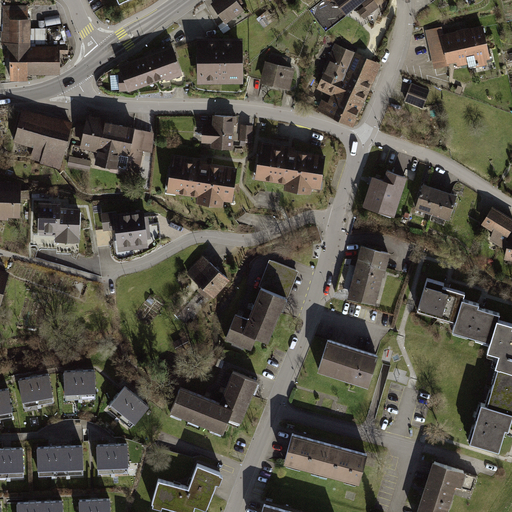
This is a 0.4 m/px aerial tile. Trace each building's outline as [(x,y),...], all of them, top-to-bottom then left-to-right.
[(212,0),(211,1),(225,21),(243,7),(240,3),(243,1),(242,0),(212,0)] [(336,0),(347,13),(362,2),(363,0),(336,0)] [(379,6),(374,0),(363,0),(362,2),(364,5),(358,10),(364,18),(379,6)] [(61,54),(61,46),(37,46),(37,43),(32,43),(32,19),(29,19),(29,6),(4,6),(4,32),(2,32),(2,45),(9,45),(8,55),(11,55),(11,81),(30,81),(30,75),(61,75),(61,54)] [(225,21),(218,25),(223,33),(230,28),(225,21)] [(443,26),(426,30),(434,67),(469,60),(470,65),(492,61),(484,24),(471,27),(471,26),(462,28),(456,29),(456,30),(444,33),(443,26)] [(197,37),(198,82),(243,82),(243,36),(197,37)] [(353,126),(381,63),(336,43),(329,58),(331,59),(326,72),(324,71),(316,88),(330,94),(327,100),(322,97),(316,110),(353,126)] [(172,45),(118,63),(121,71),(118,71),(119,91),(128,90),(165,77),(165,79),(182,74),(172,45)] [(266,59),(260,80),(290,88),(296,66),(286,64),(288,57),(271,53),(269,60),(266,59)] [(430,90),(412,83),(405,100),(423,106),(430,90)] [(22,109),(13,141),(34,147),(30,159),(58,166),(70,122),(22,109)] [(87,114),(79,146),(97,150),(94,161),(124,168),(133,128),(134,124),(110,119),(91,115),(87,114)] [(235,147),(236,115),(213,115),(213,126),(204,125),(204,141),(212,141),(211,147),(235,147)] [(254,126),(240,125),(239,141),(253,141),(254,126)] [(133,128),(124,168),(139,171),(143,150),(152,152),(154,131),(133,128)] [(260,140),(254,178),(284,183),(283,188),(312,193),(313,188),(319,189),(325,153),(289,147),(289,144),(260,140)] [(91,159),(69,155),(67,166),(89,170),(91,159)] [(174,155),(169,188),(198,192),(197,200),(226,204),(227,196),(235,197),(240,165),(174,155)] [(372,174),(362,205),(395,215),(408,175),(387,168),(384,178),(372,174)] [(0,217),(8,217),(8,215),(21,216),(21,201),(22,180),(1,179),(2,173),(0,173),(0,217)] [(424,182),(416,207),(449,218),(457,193),(455,192),(426,183),(424,182)] [(37,231),(55,231),(59,231),(59,205),(60,201),(37,200),(37,231)] [(67,206),(59,205),(59,231),(55,231),(55,241),(78,241),(79,206),(67,206)] [(511,216),(493,205),(481,224),(492,230),(491,240),(507,250),(509,240),(507,238),(509,234),(511,229),(511,216)] [(116,229),(119,251),(148,247),(144,220),(143,209),(116,213),(116,210),(100,212),(103,230),(116,229)] [(365,241),(350,293),(378,301),(393,249),(365,241)] [(213,295),(215,296),(230,278),(218,267),(203,254),(186,273),(200,285),(198,288),(210,298),(213,295)] [(270,259),(259,285),(260,286),(286,296),(288,297),(299,271),(270,259)] [(0,307),(11,270),(0,266),(0,307)] [(428,278),(417,312),(455,324),(463,299),(465,293),(444,286),(445,284),(428,278)] [(236,312),(225,338),(252,349),(257,338),(267,342),(286,296),(260,286),(252,306),(247,317),(240,314),(236,312)] [(455,324),(452,331),(491,343),(498,318),(500,313),(478,307),(479,304),(463,299),(455,324)] [(491,343),(489,351),(500,354),(497,365),(499,366),(511,369),(511,322),(498,318),(491,343)] [(330,337),(319,368),(371,385),(381,353),(356,345),(330,337)] [(511,369),(499,366),(489,403),(511,408),(511,369)] [(65,368),(66,397),(96,395),(96,367),(81,368),(78,368),(65,368)] [(183,385),(172,411),(225,432),(231,417),(243,422),(261,378),(236,367),(226,391),(222,400),(208,395),(183,385)] [(19,377),(24,406),(55,400),(50,371),(36,374),(32,375),(19,377)] [(127,384),(108,406),(132,426),(150,403),(140,395),(136,392),(127,384)] [(0,416),(15,414),(9,385),(0,387),(0,416)] [(481,400),(470,440),(500,448),(506,427),(509,428),(511,418),(511,408),(489,403),(481,400)] [(292,430),(283,462),(358,484),(367,452),(347,446),(316,437),(292,430)] [(98,443),(99,472),(130,470),(129,441),(114,442),(110,442),(98,443)] [(38,446),(40,474),(84,472),(83,444),(69,444),(54,445),(51,445),(38,446)] [(0,446),(0,475),(24,475),(23,446),(10,446),(6,446),(0,446)] [(417,511),(448,511),(458,482),(465,484),(471,467),(436,456),(417,511)] [(159,479),(153,502),(155,502),(154,506),(162,508),(163,505),(184,511),(183,511),(194,511),(197,504),(208,508),(218,481),(221,482),(225,475),(222,474),(222,472),(199,463),(192,482),(190,488),(159,479)] [(80,497),(80,511),(111,511),(111,496),(97,497),(93,497),(80,497)] [(18,500),(18,511),(63,511),(63,499),(49,499),(34,500),(30,500),(18,500)] [(264,502),(261,511),(298,511),(289,509),(264,502)]
